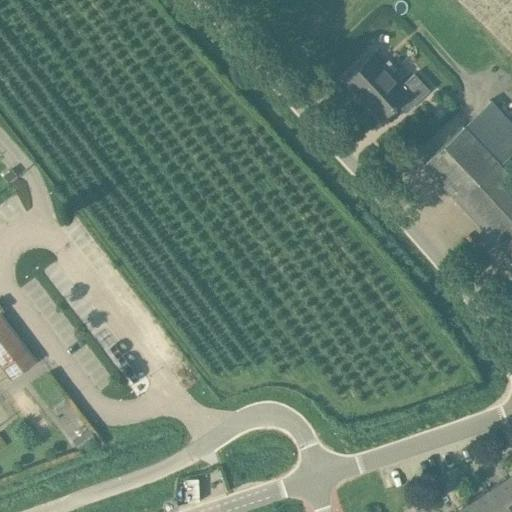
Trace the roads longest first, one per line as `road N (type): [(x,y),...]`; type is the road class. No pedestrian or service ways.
road 1 (unclassified): [(457,282),(208,0)]
road 2 (residential): [(73,511),(184,459),(246,416),(268,412),(301,431),(317,479)]
road 3 (residential): [(317,479),(511,410)]
